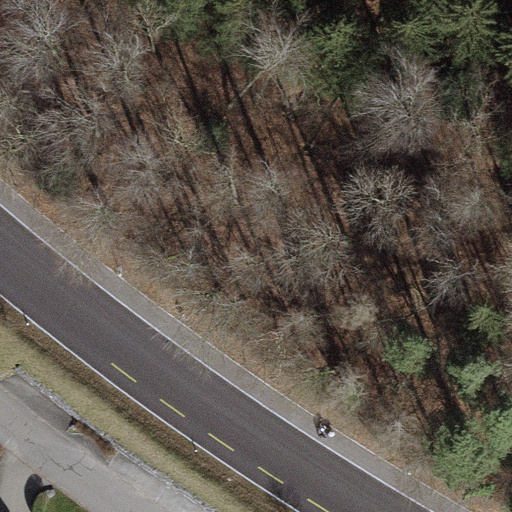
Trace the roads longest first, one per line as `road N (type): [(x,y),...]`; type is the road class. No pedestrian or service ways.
road 1 (tertiary): [(0,245),(132,357),(364,511)]
road 2 (residential): [(134,511),(0,411)]
